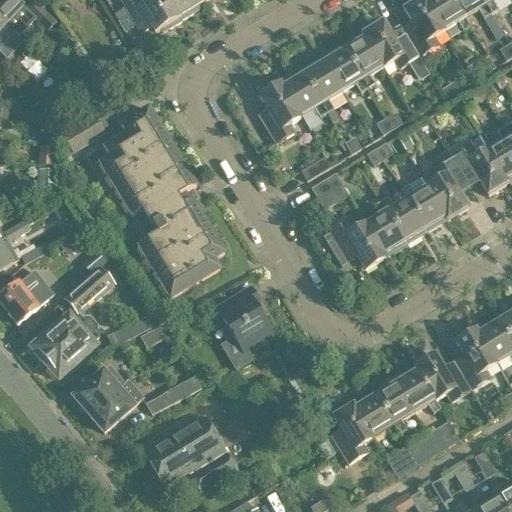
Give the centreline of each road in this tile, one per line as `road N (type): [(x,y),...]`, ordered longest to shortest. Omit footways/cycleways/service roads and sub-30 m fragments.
road 1 (residential): [(511,247),(371,333),(339,333),(319,313),(198,111),(192,85),(211,60),(313,0)]
road 2 (residential): [(120,511),(73,444),(0,365)]
